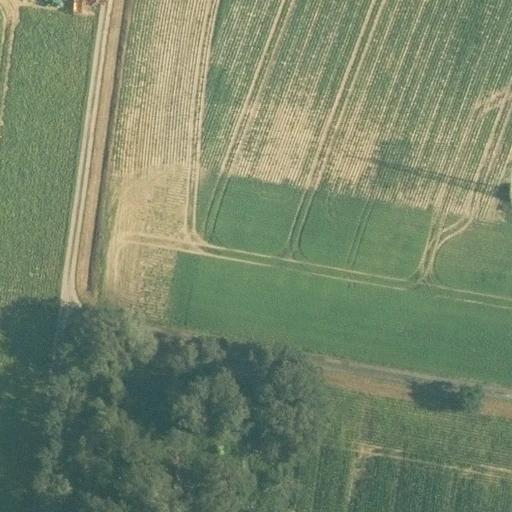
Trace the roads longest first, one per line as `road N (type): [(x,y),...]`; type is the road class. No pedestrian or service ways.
road 1 (track): [(46,511),(118,0)]
road 2 (track): [(511,399),(70,335)]
